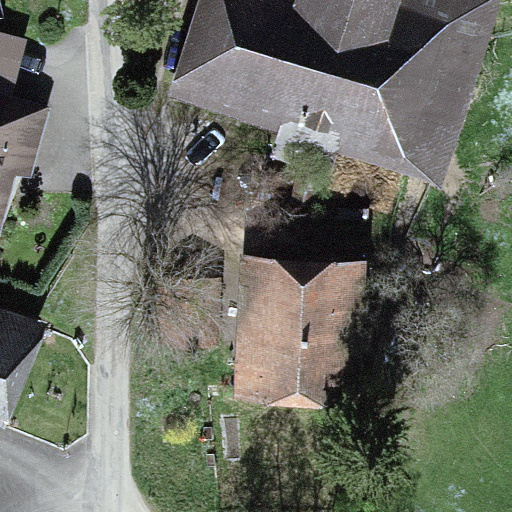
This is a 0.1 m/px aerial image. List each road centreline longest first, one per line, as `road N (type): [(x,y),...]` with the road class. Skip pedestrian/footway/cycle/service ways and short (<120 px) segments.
road 1 (unclassified): [(105,0),(114,212),(108,511)]
road 2 (track): [(113,511),(43,498),(0,451)]
